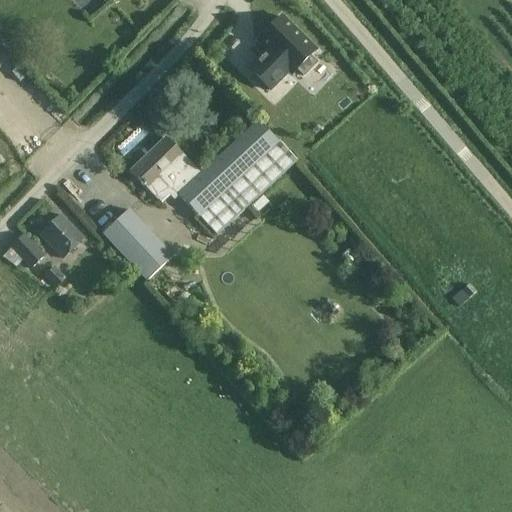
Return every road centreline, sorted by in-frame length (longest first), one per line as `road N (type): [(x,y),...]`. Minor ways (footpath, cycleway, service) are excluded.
road 1 (unclassified): [(0,236),(218,0)]
road 2 (unclassified): [(511,213),(329,0)]
